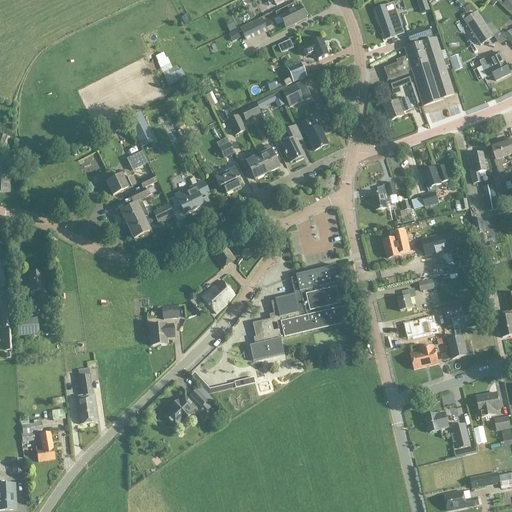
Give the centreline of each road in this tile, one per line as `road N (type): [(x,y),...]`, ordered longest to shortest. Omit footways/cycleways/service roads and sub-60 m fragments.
road 1 (unclassified): [(44,511),(86,456),(224,323),(281,249),(283,226)]
road 2 (tertiary): [(0,211),(133,259),(264,222)]
road 3 (unclassified): [(394,405),(346,196)]
road 4 (tertiary): [(511,101),(352,153)]
road 5 (tertiary): [(352,153),(361,72),(340,0)]
road 6 (residential): [(264,222),(252,196),(352,153)]
road 7 (residential): [(394,405),(511,362)]
